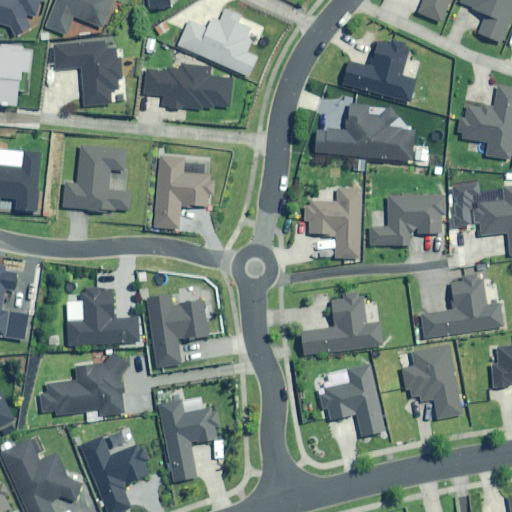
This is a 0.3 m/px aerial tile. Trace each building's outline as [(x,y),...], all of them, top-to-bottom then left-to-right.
[(0,0),(0,23),(7,26),(13,38),(31,29),(25,17),(37,18),(39,0),(0,0)] [(58,0),(47,28),(68,36),(75,17),(103,28),(114,0),(58,0)] [(452,0),(425,0),(420,14),(443,24),(452,0)] [(511,19),(511,0),(466,0),(464,5),(488,15),(480,34),(502,43),(511,19)] [(238,25),(242,17),(225,10),(220,22),(212,18),(207,29),(189,22),(179,46),(249,76),(257,57),(246,53),(251,42),(248,40),(252,31),(238,25)] [(410,47),(392,42),(391,46),(377,42),(370,68),(350,63),(344,85),(410,102),(416,80),(402,77),(410,47)] [(122,80),(121,58),(116,59),(116,50),(106,50),(106,43),(55,46),(57,70),(84,69),(86,107),(112,105),(111,91),(118,91),(118,80),(122,80)] [(0,47),(0,46),(0,102),(15,104),(18,69),(28,70),(30,50),(22,49),(23,46),(0,44),(0,47)] [(182,66),(181,70),(168,69),(168,72),(148,71),(146,95),(165,97),(164,107),(216,111),(217,108),(230,109),(232,79),(210,78),(210,68),(182,66)] [(459,133),(464,134),(464,140),(492,143),(490,157),(510,160),(511,143),(511,89),(499,87),(496,107),(468,104),(467,117),(461,117),(459,133)] [(412,163),(414,138),(415,131),(390,127),(399,119),(390,108),(381,116),(369,115),(370,105),(349,104),(348,132),(320,129),(317,154),(412,163)] [(125,149),(81,146),(78,183),(66,182),(64,206),(129,211),(130,191),(108,189),(109,169),(124,170),(125,149)] [(0,196),(17,198),(16,209),(37,211),(39,190),(37,190),(41,152),(23,150),(22,166),(0,164),(0,196)] [(511,256),(511,186),(504,188),(505,201),(475,204),(478,238),(509,234),(511,256)] [(362,190),(339,189),(339,203),(312,202),(311,234),(338,235),(337,258),(359,259),(362,190)] [(443,235),(443,219),(446,219),(446,197),(443,197),(389,196),(389,228),(371,228),(371,246),(410,246),(410,234),(410,231),(419,231),(419,234),(443,235)] [(0,335),(25,339),(29,314),(1,309),(4,288),(14,289),(17,272),(5,270),(5,266),(0,264),(0,335)] [(487,306),(482,277),(451,282),(455,310),(422,316),(426,340),(503,328),(500,304),(487,306)] [(68,320),(69,345),(140,341),(138,317),(114,318),(113,292),(100,292),(100,287),(86,288),(86,293),(82,293),(84,320),(68,320)] [(359,299),(358,293),(344,294),(344,300),(332,301),(334,327),(300,330),(302,355),(383,349),(382,324),(366,325),(364,299),(359,299)] [(171,294),(147,297),(158,367),(181,363),(178,341),(209,336),(203,299),(172,304),(171,294)] [(462,416),(450,346),(413,352),(416,367),(402,369),(407,398),(420,395),(422,403),(435,401),(439,420),(462,416)] [(511,347),(498,348),(500,365),(494,366),(495,388),(511,386),(511,347)] [(41,394),(43,412),(56,410),(57,415),(100,410),(101,416),(125,413),(122,393),(124,392),(123,382),(121,382),(120,375),(128,365),(113,352),(105,362),(76,366),(77,380),(47,383),(48,393),(41,394)] [(387,432),(369,364),(347,370),(351,383),(321,391),(330,422),(357,415),(363,438),(387,432)] [(0,426),(14,419),(0,391),(0,426)] [(184,414),(182,401),(161,405),(174,482),(197,478),(190,444),(219,439),(213,409),(184,414)] [(103,436),(81,445),(107,511),(119,511),(132,507),(124,489),(126,489),(125,485),(149,475),(144,463),(149,461),(143,447),(139,449),(137,445),(111,455),(103,436)] [(31,438),(1,452),(28,511),(54,511),(49,501),(62,495),(76,500),(82,483),(68,478),(57,452),(40,460),(31,438)] [(0,511),(2,511),(10,509),(3,497),(9,494),(3,482),(0,483),(0,511)]
